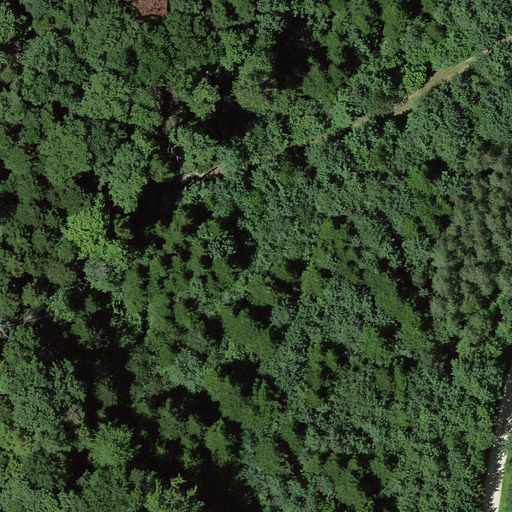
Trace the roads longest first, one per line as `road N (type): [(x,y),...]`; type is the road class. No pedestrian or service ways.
road 1 (track): [(511,36),(364,126),(253,167),(131,196),(76,232),(0,243)]
road 2 (track): [(511,394),(490,511)]
